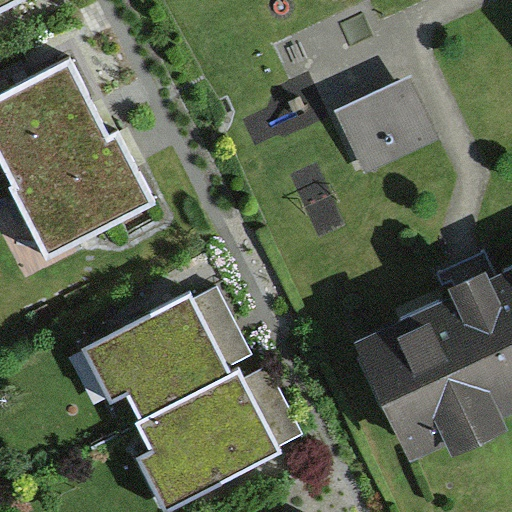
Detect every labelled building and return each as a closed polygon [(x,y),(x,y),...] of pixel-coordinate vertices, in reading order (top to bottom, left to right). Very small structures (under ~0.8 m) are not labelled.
[(0,0),(0,8),(15,0),(0,0)] [(0,143),(12,169),(114,120),(78,45),(0,82),(0,143)] [(417,91),(347,123),(369,171),(439,139),(417,91)] [(48,244),(150,195),(114,120),(12,169),(48,244)] [(511,280),(366,345),(416,456),(511,412),(511,280)] [(127,415),(233,360),(191,281),(86,335),(127,415)] [(169,495),(274,440),(233,360),(127,415),(169,495)]
